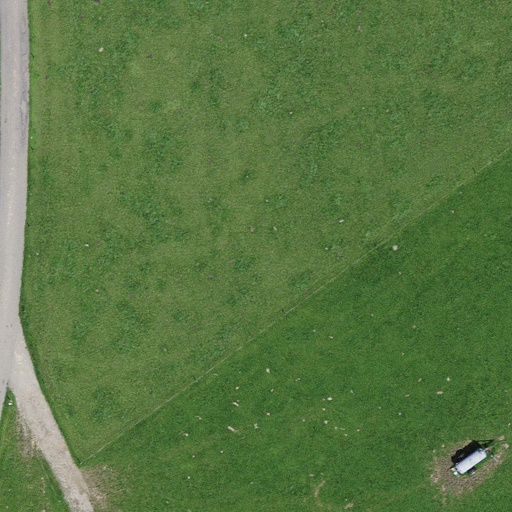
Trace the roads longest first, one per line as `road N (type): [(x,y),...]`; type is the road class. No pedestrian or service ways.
road 1 (unclassified): [(15,0),(19,147),(0,371)]
road 2 (track): [(83,511),(5,339)]
